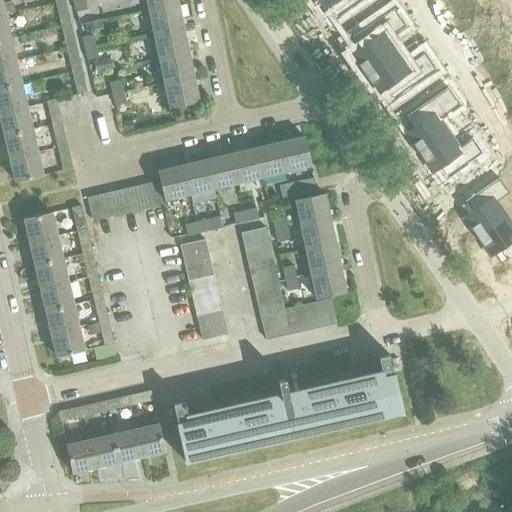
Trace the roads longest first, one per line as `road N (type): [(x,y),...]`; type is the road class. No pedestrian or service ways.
road 1 (tertiary): [(372,466),(131,511)]
road 2 (residential): [(381,334),(351,198),(377,177)]
road 3 (unclassified): [(474,316),(377,177)]
road 4 (residential): [(79,163),(232,128)]
road 5 (residential): [(130,224),(164,375)]
road 6 (tertiary): [(372,466),(511,428)]
road 7 (residential): [(27,403),(164,375)]
road 8 (residential): [(251,359),(381,334)]
road 9 (residential): [(251,359),(223,230)]
road 10 (residential): [(232,128),(208,0)]
road 11 (unclassified): [(329,103),(258,0)]
road 12 (residential): [(27,403),(0,284)]
